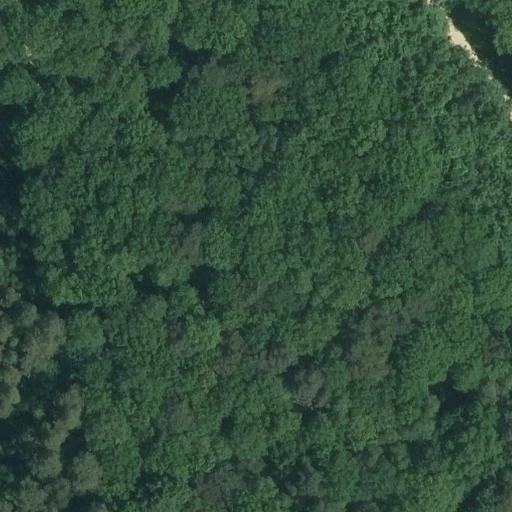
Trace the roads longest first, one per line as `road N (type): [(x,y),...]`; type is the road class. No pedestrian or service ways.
road 1 (track): [(140,511),(12,0)]
road 2 (track): [(421,0),(511,121)]
